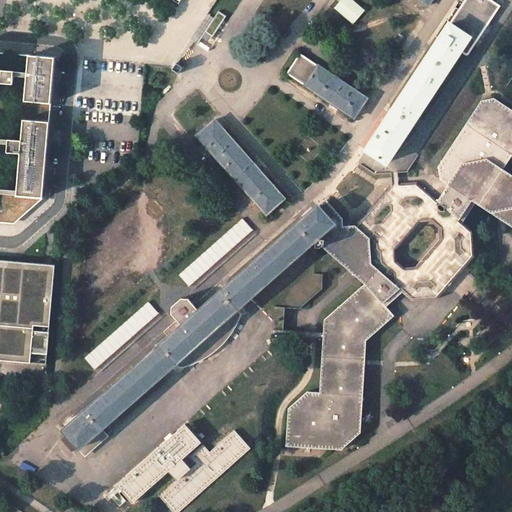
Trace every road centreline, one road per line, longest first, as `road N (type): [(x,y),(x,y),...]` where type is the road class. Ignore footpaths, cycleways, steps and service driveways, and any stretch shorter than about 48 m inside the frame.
road 1 (residential): [(0,34),(62,40),(73,54),(60,201),(21,239),(0,241)]
road 2 (unknown): [(511,349),(270,511)]
road 3 (unknown): [(235,113),(243,138),(304,199),(334,185),(362,143)]
road 4 (unknown): [(362,143),(447,0)]
